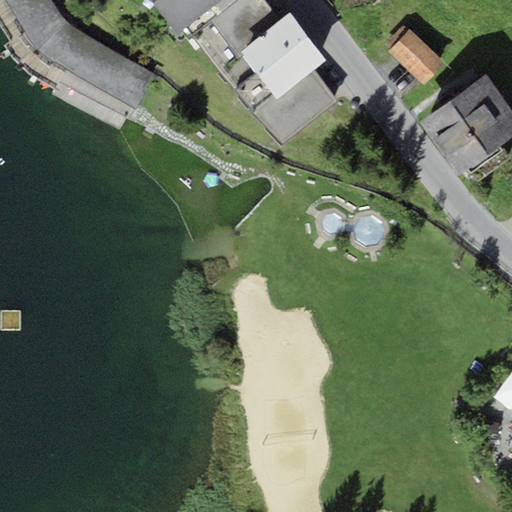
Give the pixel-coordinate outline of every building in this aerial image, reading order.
[(50,0),(6,0),(27,35),(47,57),(134,106),(149,71),(66,23),(50,0)] [(152,0),(177,32),(185,26),(192,35),(211,21),(236,0),(152,0)] [(257,0),(236,0),(211,21),(237,55),(240,52),(280,21),(263,0),(258,0),(257,0)] [(274,93),(277,98),(312,70),(326,59),(289,13),(280,21),(240,52),(274,93)] [(411,29),(388,52),(421,85),(444,62),(411,29)] [(337,101),(312,70),(277,98),(274,93),(250,110),(280,147),(337,101)] [(459,176),(511,136),(511,110),(484,73),(418,122),(459,176)]
